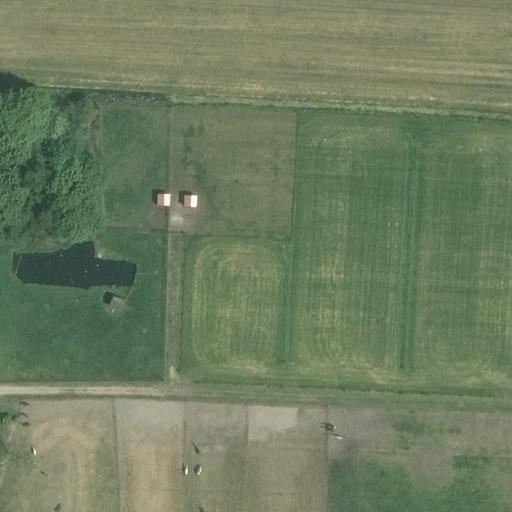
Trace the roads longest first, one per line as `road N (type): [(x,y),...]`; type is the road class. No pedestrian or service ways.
road 1 (track): [(511,409),(0,395)]
road 2 (track): [(172,394),(174,231)]
